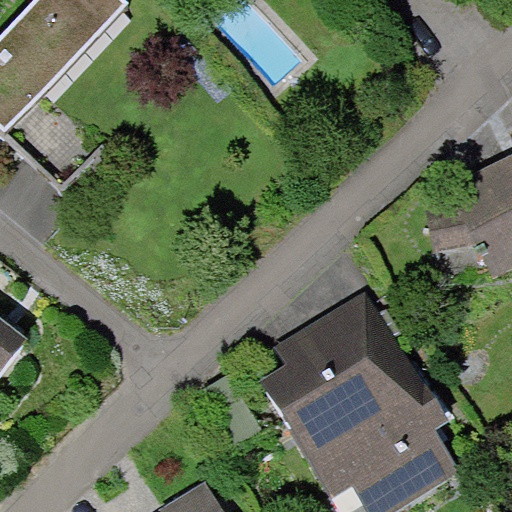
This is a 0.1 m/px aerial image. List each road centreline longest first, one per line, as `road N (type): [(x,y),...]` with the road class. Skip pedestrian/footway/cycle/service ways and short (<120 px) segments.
road 1 (residential): [(178,377),(511,60)]
road 2 (residential): [(178,377),(0,229)]
road 3 (residential): [(34,511),(178,377)]
